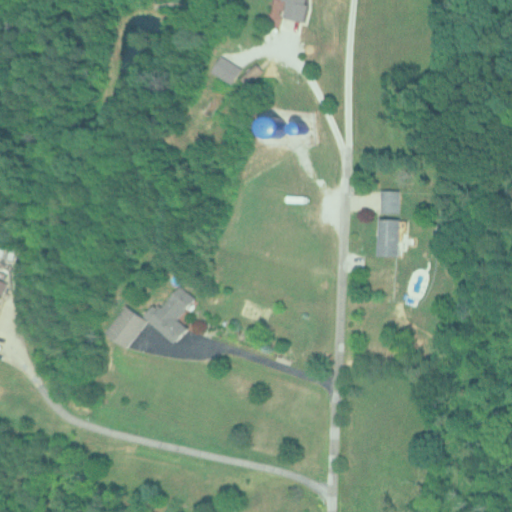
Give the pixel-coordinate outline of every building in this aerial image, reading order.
[(287,0),(284,16),(304,20),(308,0),(287,0)] [(242,67),(224,54),(213,70),(231,83),(242,67)] [(268,137),(283,135),(280,114),(265,117),(268,137)] [(382,213),(401,213),(401,190),(382,190),(382,213)] [(379,256),(401,256),(401,218),(379,218),(379,256)] [(189,328),(178,319),(196,298),(181,286),(151,320),(177,342),(189,328)] [(108,333),(129,348),(149,321),(128,306),(108,333)]
